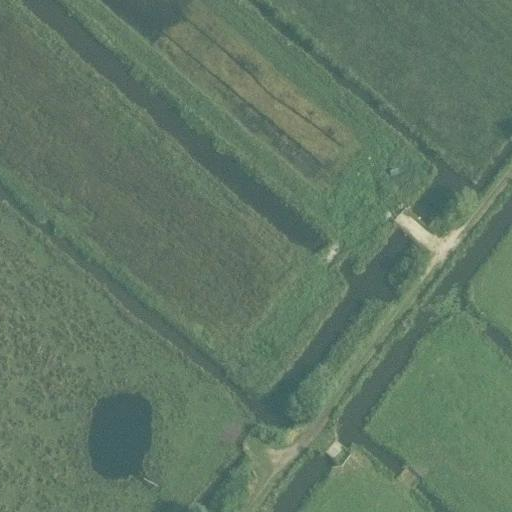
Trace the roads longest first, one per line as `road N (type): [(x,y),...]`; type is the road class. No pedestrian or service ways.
road 1 (track): [(511,174),(252,511)]
road 2 (track): [(481,511),(426,460),(391,500),(357,473),(328,511)]
